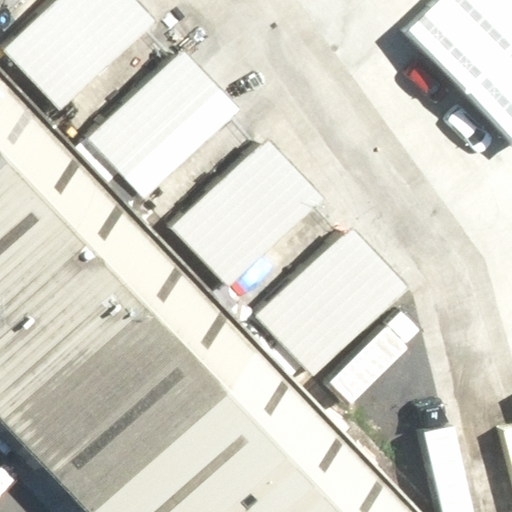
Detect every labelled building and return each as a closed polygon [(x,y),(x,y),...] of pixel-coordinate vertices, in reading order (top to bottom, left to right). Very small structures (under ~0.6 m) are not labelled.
[(136,27),(110,0),(41,0),(0,39),(0,58),(49,109),(136,27)] [(511,0),(354,0),(338,16),(460,133),(511,78),(511,0)] [(217,112),(159,51),(71,134),(129,195),(217,112)] [(406,511),(0,87),(0,459),(51,511),(406,511)] [(300,204),(242,143),(154,225),(212,286),(300,204)] [(386,290),(328,229),(240,311),(298,372),(386,290)]
